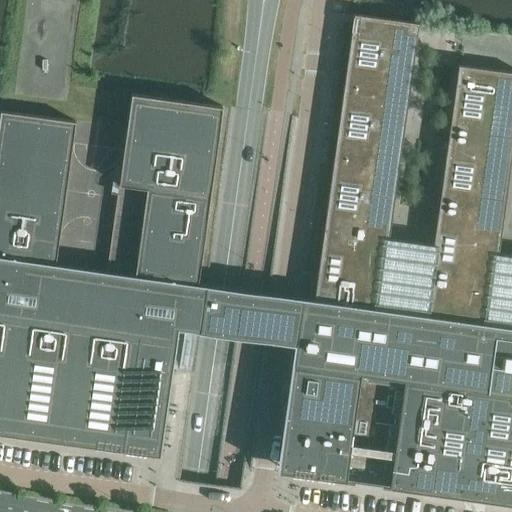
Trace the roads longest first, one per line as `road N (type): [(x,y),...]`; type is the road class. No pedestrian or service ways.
road 1 (unclassified): [(323,0),(259,510)]
road 2 (tertiary): [(192,511),(263,10)]
